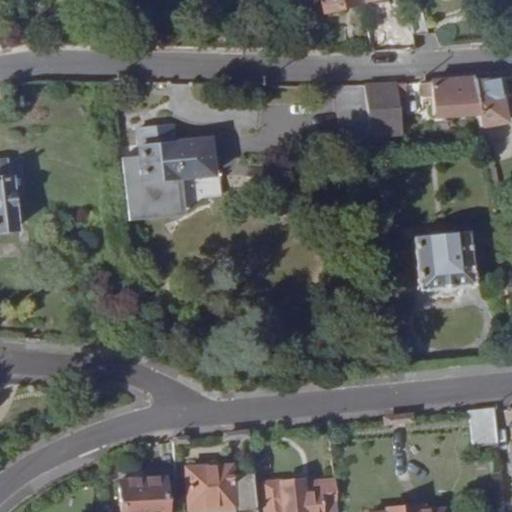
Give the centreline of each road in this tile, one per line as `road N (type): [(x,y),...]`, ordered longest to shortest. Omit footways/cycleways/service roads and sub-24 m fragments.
road 1 (residential): [(511,57),(357,64),(53,55),(0,62)]
road 2 (residential): [(190,406),(511,383)]
road 3 (residential): [(190,406),(64,444),(0,485)]
road 4 (residential): [(0,362),(135,375),(190,406)]
